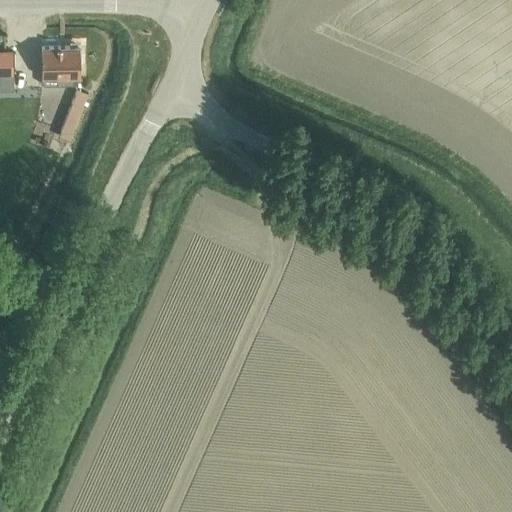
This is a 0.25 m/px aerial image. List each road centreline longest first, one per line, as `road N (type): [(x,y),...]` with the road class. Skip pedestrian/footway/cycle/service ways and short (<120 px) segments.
road 1 (unclassified): [(511,331),(428,242),(167,94)]
road 2 (unclassified): [(0,437),(167,94)]
